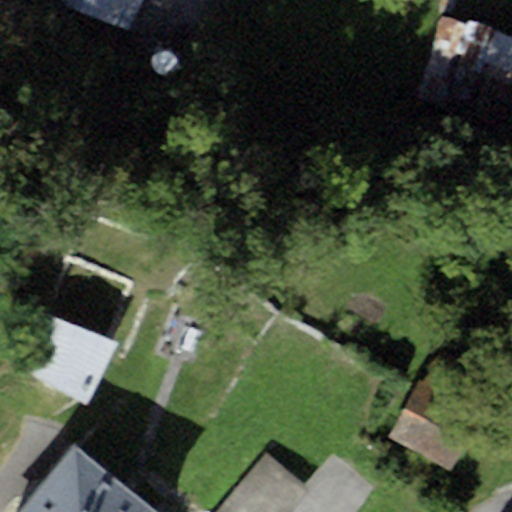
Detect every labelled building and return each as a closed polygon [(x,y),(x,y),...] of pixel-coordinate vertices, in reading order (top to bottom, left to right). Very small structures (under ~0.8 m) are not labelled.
[(144,0),(53,0),(131,32),(144,0)] [(511,44),(447,21),(419,96),(511,130),(511,44)] [(118,341),(45,315),(32,378),(89,406),(118,341)] [(421,376),(388,438),(453,472),(486,409),(478,404),(492,376),(446,352),(430,381),(421,376)] [(162,511),(77,447),(26,511),(162,511)] [(292,511),(311,491),(267,453),(216,511),(292,511)]
